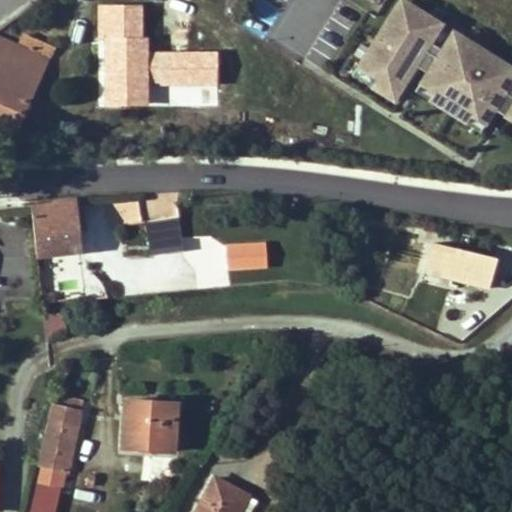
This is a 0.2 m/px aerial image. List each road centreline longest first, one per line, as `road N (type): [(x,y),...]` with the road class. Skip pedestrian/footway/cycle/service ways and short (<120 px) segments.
road 1 (unknown): [(488,363),(322,327),(108,340),(47,354),(15,402),(3,511)]
road 2 (tertiary): [(0,183),(167,170),(511,196)]
